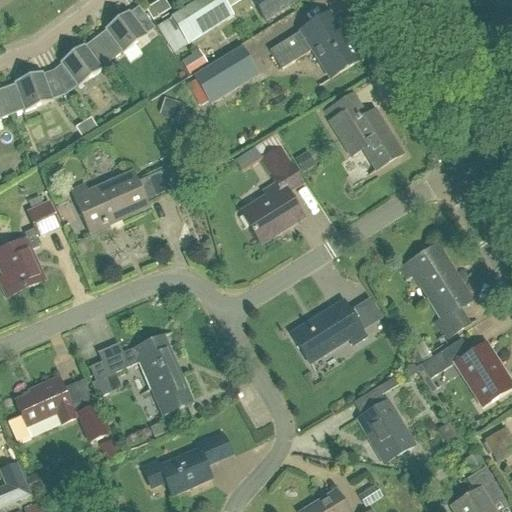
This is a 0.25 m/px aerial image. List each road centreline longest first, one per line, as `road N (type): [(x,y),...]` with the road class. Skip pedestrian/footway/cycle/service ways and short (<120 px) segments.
road 1 (residential): [(220,319),(446,179)]
road 2 (residential): [(0,350),(160,279),(200,288),(220,319)]
road 3 (residential): [(231,511),(282,451),(283,428),(220,319)]
road 4 (tertiary): [(484,150),(388,0)]
road 5 (residential): [(511,288),(446,179)]
